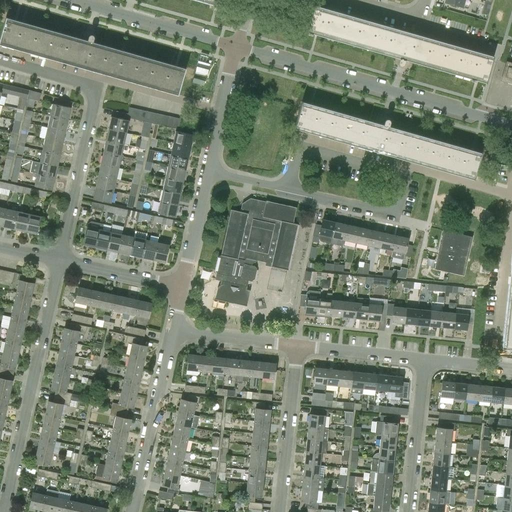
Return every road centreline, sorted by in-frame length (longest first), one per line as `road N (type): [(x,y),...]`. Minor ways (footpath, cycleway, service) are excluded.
road 1 (residential): [(511,125),(236,46)]
road 2 (residential): [(60,259),(96,87),(0,60)]
road 3 (residential): [(5,511),(60,259)]
road 4 (residential): [(132,511),(174,332)]
road 5 (residential): [(236,46),(74,0)]
road 6 (residential): [(282,511),(296,346)]
road 7 (residential): [(408,511),(424,360)]
road 8 (residential): [(403,176),(307,149),(297,154),(289,189)]
road 9 (residential): [(289,189),(395,212),(403,176)]
road 10 (residential): [(424,360),(296,346)]
road 11 (residential): [(208,171),(236,46)]
road 12 (residential): [(182,285),(60,259)]
road 13 (residential): [(296,346),(174,332)]
